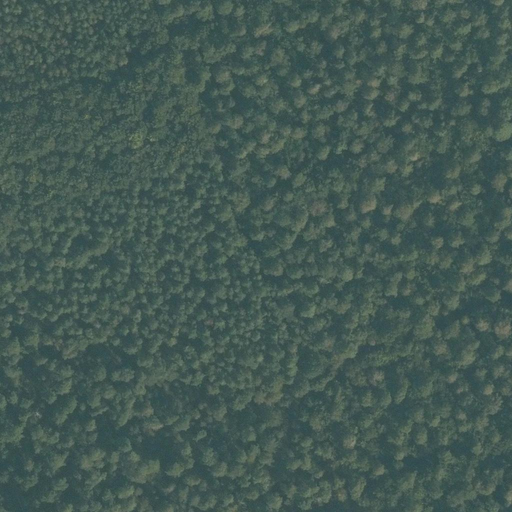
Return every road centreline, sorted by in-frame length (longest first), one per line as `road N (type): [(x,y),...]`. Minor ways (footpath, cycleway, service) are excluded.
road 1 (track): [(300,373),(150,0)]
road 2 (track): [(0,331),(96,330),(215,378),(255,383),(300,373)]
road 3 (track): [(300,373),(511,285)]
road 4 (track): [(0,113),(169,47)]
road 5 (track): [(350,511),(300,373)]
